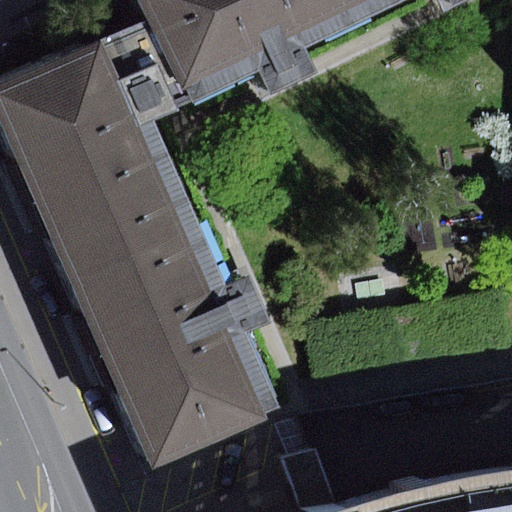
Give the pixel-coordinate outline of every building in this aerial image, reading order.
[(130,0),(140,21),(173,88),(248,52),(266,90),(308,70),(290,31),(354,0),(130,0)] [(69,282),(177,235),(133,127),(170,111),(162,93),(173,88),(140,21),(0,82),(0,134),(31,202),(69,282)] [(177,235),(69,282),(106,366),(147,460),(256,412),(225,340),(264,323),(241,270),(200,288),(177,235)] [(303,338),(310,379),(505,347),(498,307),(303,338)] [(281,462),(301,511),(302,511),(318,506),(334,500),(313,449),(281,462)] [(511,511),(511,464),(458,472),(463,511),(511,511)] [(463,511),(458,472),(398,485),(334,500),(318,506),(302,511),(463,511)]
